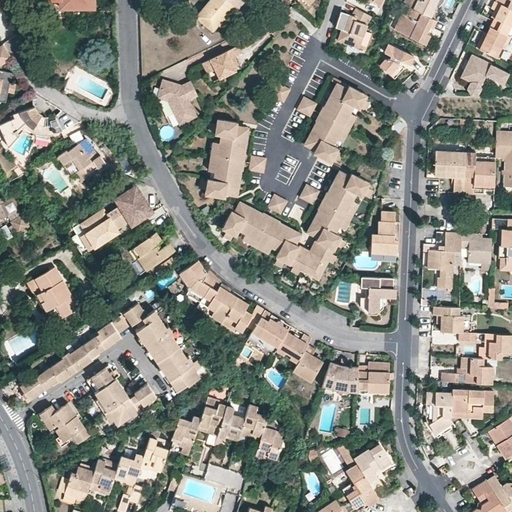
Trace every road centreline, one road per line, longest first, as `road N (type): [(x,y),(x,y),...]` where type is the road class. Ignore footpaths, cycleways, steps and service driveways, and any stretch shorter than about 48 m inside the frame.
road 1 (residential): [(128,0),(132,93),(146,143),(198,237),(235,274),(333,335),(406,342)]
road 2 (residential): [(406,342),(416,118),(472,0)]
road 3 (residential): [(5,423),(120,348),(136,351),(165,390)]
road 4 (residential): [(445,511),(404,433),(406,342)]
